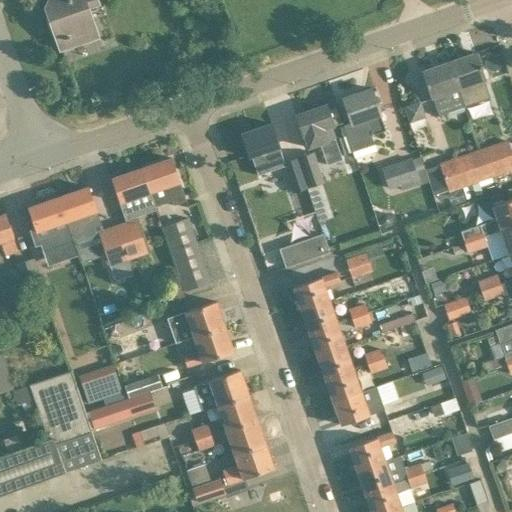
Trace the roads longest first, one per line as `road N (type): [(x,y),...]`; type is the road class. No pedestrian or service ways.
road 1 (residential): [(328,511),(188,107)]
road 2 (tertiary): [(188,107),(502,0)]
road 3 (tertiary): [(34,159),(188,107)]
